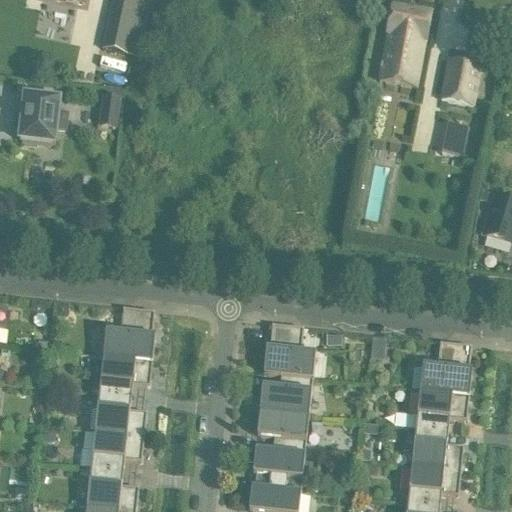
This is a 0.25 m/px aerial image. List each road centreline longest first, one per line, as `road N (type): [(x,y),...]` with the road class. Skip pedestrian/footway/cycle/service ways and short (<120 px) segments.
road 1 (residential): [(511,332),(226,305)]
road 2 (residential): [(226,305),(0,277)]
road 3 (residential): [(206,511),(226,305)]
